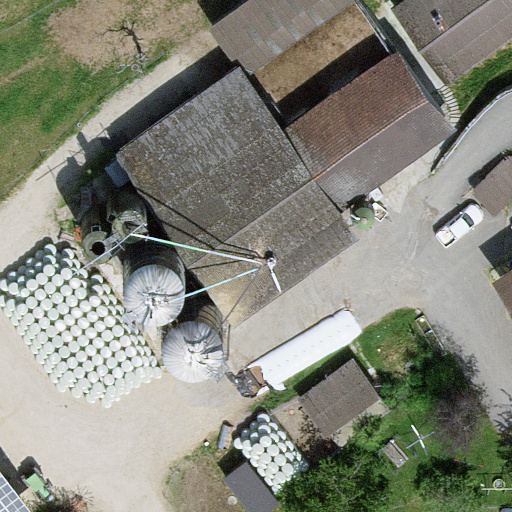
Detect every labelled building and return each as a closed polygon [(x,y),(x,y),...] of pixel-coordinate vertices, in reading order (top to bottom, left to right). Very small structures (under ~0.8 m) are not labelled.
[(447,125),(359,0),(246,0),(217,21),(244,60),(120,147),(235,310),(351,229),(334,204),(447,125)] [(511,30),(511,0),(409,0),(401,6),(452,75),(511,30)] [(511,268),(503,274),(511,287),(511,268)] [(323,421),(383,384),(359,344),(298,381),(323,421)] [(224,464),(261,506),(283,487),(246,445),(224,464)] [(0,511),(17,511),(0,486),(0,511)]
